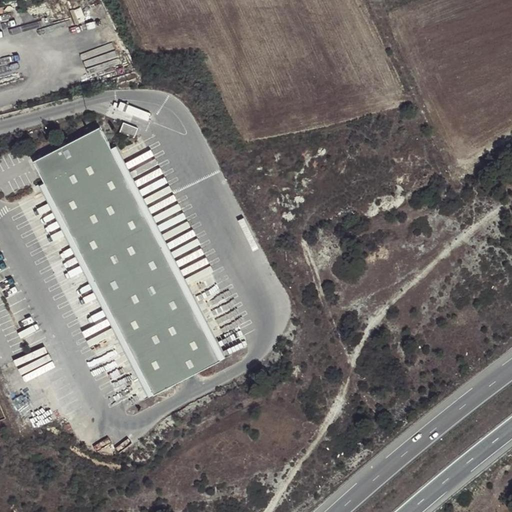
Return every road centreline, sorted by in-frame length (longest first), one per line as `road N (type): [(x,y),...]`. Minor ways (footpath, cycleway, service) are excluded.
road 1 (motorway): [(511,371),(338,511)]
road 2 (motorway): [(410,511),(511,427)]
